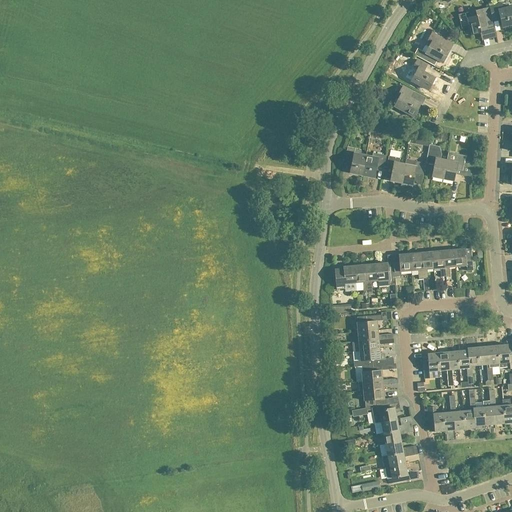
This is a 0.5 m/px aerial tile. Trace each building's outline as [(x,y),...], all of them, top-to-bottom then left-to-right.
[(502,30),(511,27),(511,10),(511,8),(503,11),(501,5),(489,8),(492,20),(499,18),(502,30)] [(461,30),(468,28),(470,37),(480,35),(479,30),(485,28),(486,31),(491,29),(490,27),(492,26),(488,9),(474,12),(457,16),(461,30)] [(417,49),(413,56),(433,67),(437,61),(442,64),(442,63),(445,63),(450,54),(448,52),(449,51),(438,45),(442,39),(431,33),(424,46),(428,48),(424,54),(417,49)] [(427,91),(434,79),(422,73),(426,66),(416,60),(412,67),(417,70),(410,82),(427,91)] [(412,118),(419,106),(420,105),(408,99),(412,92),(402,87),(395,99),(397,100),(393,108),(412,118)] [(431,178),(442,180),(446,161),(439,160),(440,155),(438,148),(428,146),(425,164),(425,165),(425,164),(433,166),(431,178)] [(349,174),(362,176),(366,157),(359,156),(360,152),(347,149),(345,162),(351,163),(349,174)] [(366,157),(362,176),(373,179),(376,168),(383,169),(386,157),(372,154),(371,158),(366,157)] [(446,161),(442,180),(453,182),(455,171),(461,172),(464,157),(453,155),(452,162),(446,161)] [(389,182),(401,184),(405,165),(399,164),(400,160),(388,157),(386,169),(391,170),(389,182)] [(405,165),(401,184),(412,186),(412,184),(414,175),(423,176),(425,165),(411,162),(406,161),(405,165)] [(472,260),(466,260),(465,250),(453,251),(455,269),(466,268),(467,272),(473,272),(472,260)] [(448,269),(455,269),(453,251),(442,253),(444,279),(449,278),(448,269)] [(442,253),(431,254),(433,271),(439,270),(440,279),(444,279),(442,253)] [(433,271),(431,254),(420,255),(422,281),(427,280),(426,271),(433,271)] [(422,281),(420,255),(409,256),(410,273),(417,272),(418,281),(422,281)] [(410,273),(409,256),(398,257),(398,264),(392,264),(394,281),(400,280),(399,274),(410,273)] [(387,264),(375,266),(377,283),(378,289),(395,287),(394,281),(392,264),(387,265),(387,264)] [(372,295),(371,292),(371,284),(377,283),(375,266),(364,267),(367,293),(367,296),(372,295)] [(353,268),(355,285),(362,284),(363,293),(367,293),(364,267),(353,268)] [(356,293),(355,285),(353,268),(342,269),(342,271),(334,272),(336,292),(345,291),(346,294),(356,293)] [(356,324),(357,334),(377,332),(376,323),(381,322),(380,316),(356,319),(357,324),(356,324)] [(495,338),(496,330),(489,329),(488,338),(495,338)] [(357,334),(358,343),(393,340),(393,335),(378,337),(377,332),(357,334)] [(353,354),(359,353),(379,351),(378,346),(393,345),(393,340),(358,343),(358,344),(352,344),(353,354)] [(511,370),(511,355),(508,356),(507,346),(497,347),(499,368),(498,369),(498,370),(506,369),(506,371),(511,370)] [(499,368),(497,347),(487,348),(488,368),(486,368),(486,375),(492,375),(491,369),(498,369),(499,368)] [(488,368),(487,348),(477,349),(478,366),(486,366),(486,368),(488,368)] [(478,366),(477,349),(467,350),(467,352),(469,372),(466,372),(466,379),(472,378),(471,367),(478,366)] [(380,361),(379,351),(359,353),(360,363),(353,364),(354,369),(361,368),(385,366),(393,365),(393,359),(380,361)] [(457,353),(458,370),(466,370),(466,372),(469,372),(467,352),(457,353)] [(449,374),(447,353),(437,354),(438,372),(446,372),(446,374),(449,374)] [(458,370),(457,353),(447,353),(449,374),(446,374),(447,381),(452,380),(451,371),(458,370)] [(438,372),(437,354),(426,355),(427,365),(422,366),(424,380),(432,380),(431,373),(438,372)] [(362,383),(382,381),(381,372),(386,372),(385,366),(361,368),(362,374),(361,374),(362,383)] [(382,381),(362,383),(362,384),(358,384),(359,393),(363,392),(363,393),(383,391),(382,386),(397,384),(397,380),(382,381)] [(365,409),(374,408),(388,405),(387,400),(384,401),(383,391),(363,393),(364,402),(365,409)] [(482,409),(484,427),(494,426),(492,406),(495,406),(494,398),(489,399),(489,408),(482,409)] [(511,399),(502,400),(502,407),(504,425),(511,424),(511,399)] [(472,408),(475,407),(474,400),(468,401),(469,412),(462,413),(464,431),(474,430),(474,428),(472,408)] [(442,414),(444,433),(454,432),(452,412),(455,411),(454,404),(449,404),(450,414),(442,414)] [(374,425),(380,423),(396,420),(394,410),(389,410),(388,405),(374,408),(375,413),(372,413),(374,425)] [(492,406),(494,426),(504,425),(502,407),(495,408),(495,406),(492,406)] [(472,408),(474,428),(484,427),(482,409),(475,409),(475,407),(472,408)] [(426,409),(427,423),(433,423),(433,433),(444,433),(442,414),(435,415),(434,409),(426,409)] [(452,412),(454,432),(464,431),(462,413),(455,413),(455,411),(452,412)] [(396,420),(380,423),(383,435),(399,432),(402,431),(412,429),(411,425),(398,427),(396,420)] [(385,446),(401,443),(399,432),(383,435),(385,446)] [(401,443),(385,446),(387,457),(413,452),(412,448),(402,450),(401,443)] [(387,457),(382,458),(384,469),(385,469),(405,465),(403,458),(417,456),(416,451),(413,452),(387,457)] [(408,482),(405,465),(385,469),(388,485),(408,482)]
